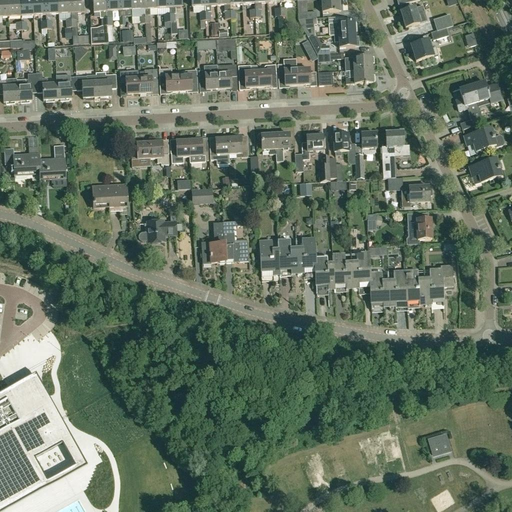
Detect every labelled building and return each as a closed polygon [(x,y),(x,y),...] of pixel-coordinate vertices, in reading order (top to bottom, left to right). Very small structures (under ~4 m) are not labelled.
[(42,0),(32,1),(33,17),(46,16),(44,0),(42,0)] [(44,0),(46,16),(58,16),(57,0),(44,0)] [(57,0),(58,16),(71,15),(69,0),(57,0)] [(69,0),(71,15),(84,14),(82,0),(69,0)] [(107,19),(106,13),(105,0),(92,0),(94,14),(100,13),(100,20),(101,20),(102,27),(107,27),(107,19)] [(105,0),(106,13),(119,12),(117,0),(105,0)] [(131,12),(130,0),(117,0),(119,12),(119,26),(125,26),(125,18),(125,12),(131,12)] [(132,18),(139,17),(140,26),(145,25),(144,11),(144,9),(142,0),(130,0),(131,12),(132,18)] [(150,17),(149,11),(156,10),(155,0),(142,0),(144,9),(144,11),(145,25),(150,25),(149,17),(150,17)] [(169,9),(168,0),(155,0),(156,10),(169,9)] [(168,0),(169,9),(182,9),(181,0),(168,0)] [(204,7),(203,0),(191,0),(191,8),(204,7)] [(224,6),(224,13),(225,21),(230,21),(229,13),(229,6),(229,1),(228,0),(216,0),(217,7),(224,6)] [(339,0),(328,0),(320,0),(320,7),(322,7),(322,13),(339,12),(340,12),(339,0)] [(7,2),(8,18),(21,18),(20,1),(7,2)] [(20,1),(21,18),(33,17),(32,1),(20,1)] [(414,9),(400,13),(405,29),(419,25),(419,24),(426,22),(423,13),(422,7),(414,9)] [(433,21),(437,33),(446,30),(453,28),(449,16),(433,21)] [(329,37),(338,36),(355,35),(355,33),(357,32),(356,23),(354,23),(354,22),(338,23),(338,24),(328,24),(329,37)] [(312,26),(302,26),(308,37),(315,37),(314,26),(312,26)] [(96,29),(90,30),(91,46),(105,45),(104,37),(97,37),(96,29)] [(433,42),(448,37),(446,30),(437,33),(431,35),(433,42)] [(355,35),(338,36),(339,49),(355,48),(359,47),(358,38),(355,38),(355,35)] [(167,47),(177,46),(176,39),(166,41),(167,47)] [(231,60),(236,60),(235,40),(216,42),(217,53),(230,52),(231,60)] [(415,63),(433,57),(428,41),(410,46),(415,63)] [(307,42),(302,46),(306,54),(312,51),(307,42)] [(2,47),(3,57),(13,57),(13,47),(2,47)] [(135,47),(124,48),(124,56),(135,55),(135,47)] [(345,73),(353,72),(372,72),(371,58),(345,60),(345,73)] [(284,87),(297,86),(296,70),(297,70),(296,60),(284,61),(284,66),(278,66),(279,89),(285,89),(284,87)] [(217,67),(217,75),(218,91),(231,90),(231,92),(237,91),(236,68),(233,68),(233,66),(217,67)] [(263,72),(257,72),(258,89),(270,88),(270,89),(277,89),(275,66),(265,66),(263,69),(263,72)] [(246,89),(258,89),(257,72),(251,73),(250,67),(238,67),(239,91),(246,91),(246,89)] [(179,93),(178,77),(173,77),(172,70),(159,71),(161,96),(167,95),(166,93),(179,93)] [(309,70),(297,70),(296,70),(297,86),(310,86),(310,88),(316,87),(316,73),(309,73),(309,70)] [(145,79),(139,79),(139,95),(152,94),(152,96),(159,95),(157,71),(145,71),(145,79)] [(192,94),(198,93),(197,72),(186,72),(186,76),(178,77),(179,93),(192,92),(192,94)] [(206,91),(218,91),(217,75),(206,75),(206,72),(199,72),(200,93),(206,93),(206,91)] [(346,85),(373,84),(372,72),(353,72),(354,79),(345,80),(346,85)] [(318,88),(325,87),(333,87),(332,73),(317,74),(318,88)] [(96,77),(97,99),(111,98),(111,90),(117,90),(116,76),(106,77),(105,74),(96,74),(96,77)] [(28,76),(28,81),(16,82),(17,87),(18,104),(32,103),(31,95),(37,94),(36,75),(28,76)] [(43,102),(57,101),(56,85),(47,86),(47,80),(42,80),(42,75),(36,75),(37,94),(43,94),(43,102)] [(97,99),(96,77),(76,78),(76,86),(77,92),(83,92),(83,100),(97,99)] [(139,95),(139,79),(132,79),(132,77),(120,77),(121,98),(127,97),(127,96),(139,95)] [(76,86),(76,78),(65,79),(65,85),(56,85),(57,101),(72,101),(71,93),(77,92),(76,86)] [(17,87),(16,82),(16,80),(7,80),(7,82),(0,82),(0,96),(3,96),(4,104),(18,104),(17,87)] [(483,83),(471,87),(475,102),(476,104),(478,108),(500,101),(496,86),(485,89),(483,83)] [(475,102),(471,87),(458,90),(461,100),(455,102),(458,113),(467,110),(466,107),(476,104),(475,102)] [(462,132),(474,128),(472,121),(460,125),(462,132)] [(482,151),(495,147),(496,150),(503,147),(504,144),(502,138),(499,137),(493,139),(491,129),(464,138),(467,148),(473,146),(476,156),(483,154),(482,151)] [(395,131),(395,133),(385,134),(386,154),(381,155),(382,172),(395,171),(395,161),(391,161),(391,157),(409,156),(408,147),(403,147),(403,139),(404,139),(404,130),(395,131)] [(323,152),(322,137),(322,136),(320,134),(310,135),(310,136),(307,136),(307,138),(307,144),(302,145),(302,156),(303,162),(310,161),(309,153),(323,152)] [(375,150),(376,150),(375,134),(361,135),(362,150),(363,150),(363,153),(364,155),(366,156),(372,155),(374,154),(375,152),(375,150)] [(235,135),(228,136),(229,155),(241,154),(241,158),(248,158),(247,150),(247,137),(241,137),(241,138),(235,138),(235,135)] [(276,164),(283,163),(282,153),(288,153),(288,150),(290,150),(289,135),(275,136),(276,156),(276,164)] [(229,155),(228,136),(221,136),(221,139),(215,140),(215,139),(210,139),(210,152),(211,161),(217,161),(217,166),(230,165),(229,155)] [(269,151),(269,156),(276,156),(275,136),(261,136),(262,152),(269,151)] [(341,153),(348,152),(348,136),(333,136),(334,153),(335,153),(335,158),(341,157),(341,153)] [(190,165),(205,164),(205,162),(208,162),(208,152),(207,139),(201,139),(201,141),(189,141),(189,157),(190,165)] [(169,166),(168,155),(169,155),(168,141),(162,141),(162,143),(149,143),(150,160),(158,159),(158,165),(161,165),(161,167),(169,166)] [(189,157),(189,141),(176,142),(176,141),(170,141),(171,154),(172,154),(172,164),(183,164),(183,158),(189,157)] [(138,170),(138,161),(150,160),(149,143),(137,144),(137,143),(131,143),(132,157),(131,157),(131,161),(129,161),(129,170),(138,170)] [(39,162),(40,174),(40,180),(65,179),(63,147),(53,148),(54,161),(39,162)] [(40,174),(39,162),(38,148),(28,149),(29,157),(14,158),(13,150),(4,150),(5,165),(11,164),(12,165),(14,165),(14,175),(40,174)] [(304,173),(303,162),(302,156),(294,156),(295,174),(304,173)] [(363,157),(355,157),(357,181),(364,180),(363,157)] [(257,158),(250,159),(251,176),(258,176),(257,158)] [(329,167),(330,180),(336,180),(336,183),(342,183),(341,165),(335,166),(335,160),(329,160),(329,167)] [(480,184),(481,184),(501,177),(495,160),(469,168),(472,178),(471,178),(474,186),(480,184)] [(330,180),(329,167),(318,167),(319,184),(330,183),(330,180)] [(431,197),(431,188),(428,189),(428,187),(409,189),(409,190),(403,191),(402,179),(387,180),(388,193),(401,192),(401,208),(403,210),(411,209),(410,204),(429,203),(429,197),(431,197)] [(311,186),(299,187),(300,199),(311,198),(311,186)] [(94,209),(127,207),(126,187),(93,189),(94,209)] [(212,191),(192,192),(192,206),(212,205),(212,191)] [(408,239),(406,241),(406,247),(419,246),(419,241),(431,240),(430,220),(428,221),(428,214),(412,215),(412,222),(417,222),(418,237),(408,237),(408,239)] [(164,237),(176,236),(175,224),(163,225),(163,223),(147,224),(148,234),(142,234),(140,235),(139,238),(139,240),(140,242),(142,243),(148,242),(148,244),(164,243),(164,237)] [(225,264),(248,262),(247,241),(235,242),(234,223),(223,224),(224,248),(225,264)] [(224,248),(223,224),(214,225),(215,243),(202,244),(203,265),(225,264),(224,248)] [(298,277),(316,276),(315,257),(315,240),(301,240),(302,251),(297,251),(298,274),(298,277)] [(279,256),(280,278),(298,277),(298,274),(297,251),(292,251),(291,241),(278,242),(279,252),(279,256)] [(279,252),(274,252),(273,242),(260,243),(262,279),(280,278),(279,256),(279,252)] [(386,249),(369,250),(370,258),(387,257),(386,249)] [(352,265),(353,291),(371,291),(370,274),(369,254),(356,254),(357,265),(352,265)] [(334,281),(335,292),(353,291),(352,265),(347,266),(346,255),(333,256),(334,267),(334,281)] [(316,276),(317,293),(335,292),(334,281),(334,267),(329,267),(328,256),(315,257),(316,276)] [(425,295),(425,308),(443,307),(442,288),(452,288),(451,268),(441,268),(441,270),(429,271),(429,282),(424,282),(425,295)] [(406,288),(408,309),(425,308),(425,295),(424,282),(419,282),(419,271),(406,272),(406,288)] [(389,291),(389,310),(408,309),(406,288),(406,272),(393,273),(393,284),(388,284),(389,291)] [(383,273),(370,274),(371,291),(372,311),(389,310),(389,291),(388,284),(383,284),(383,273)] [(357,390),(349,391),(351,413),(360,412),(357,390)] [(10,398),(0,403),(0,511),(46,486),(33,462),(61,446),(42,413),(25,423),(10,398)] [(480,409),(483,420),(490,419),(487,407),(480,409)] [(501,420),(509,415),(505,408),(497,412),(501,420)] [(432,444),(435,462),(456,458),(452,440),(432,444)] [(396,451),(402,450),(400,441),(388,443),(393,464),(399,463),(396,451)] [(372,447),(366,450),(373,467),(379,465),(372,447)] [(496,450),(496,460),(507,459),(506,450),(496,450)] [(330,462),(334,479),(345,477),(341,459),(330,462)] [(320,488),(327,484),(320,473),(314,477),(320,488)] [(298,500),(305,494),(292,478),(285,484),(298,500)] [(153,492),(130,511),(143,511),(158,498),(153,492)]
